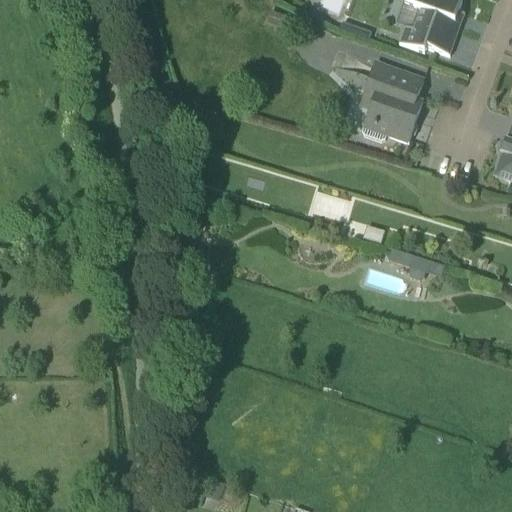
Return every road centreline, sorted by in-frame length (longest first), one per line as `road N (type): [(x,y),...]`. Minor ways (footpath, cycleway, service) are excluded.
road 1 (residential): [(142,511),(137,240),(110,63),(92,0)]
road 2 (residential): [(449,164),(509,0)]
